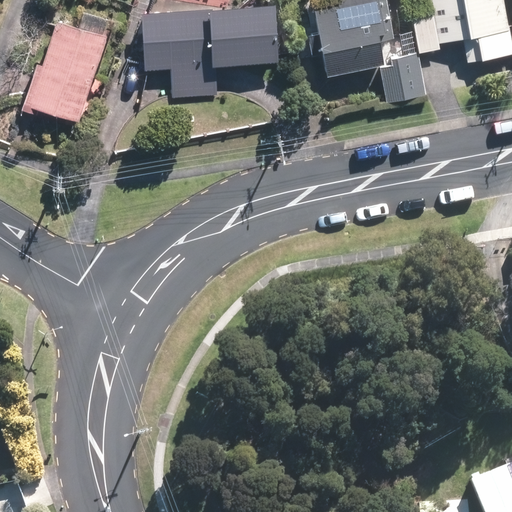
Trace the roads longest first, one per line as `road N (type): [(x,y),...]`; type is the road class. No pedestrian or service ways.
road 1 (unclassified): [(126,314),(184,243),(232,215),(511,156)]
road 2 (unclassified): [(107,511),(93,441),(108,354),(126,314)]
road 3 (residential): [(0,238),(126,314)]
